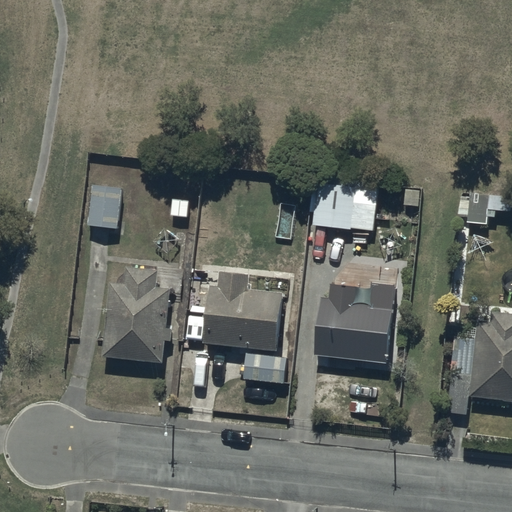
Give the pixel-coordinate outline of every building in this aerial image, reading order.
[(315,210),(314,221),(354,225),(358,181),(321,178),(320,190),(313,189),(311,210),(315,210)] [(123,182),(93,180),(90,220),(120,222),(123,182)] [(511,197),(460,195),(459,217),(468,218),(468,223),(489,224),(489,215),(497,216),(497,210),(511,210),(511,197)] [(110,275),(105,354),(164,358),(165,336),(172,337),(173,322),(168,322),(171,283),(160,282),(161,265),(128,263),(128,276),(110,275)] [(251,267),(221,265),(220,280),(212,280),(212,288),(198,287),(197,308),(209,309),(206,339),(280,345),(284,287),(250,284),(251,267)] [(323,292),(317,351),(389,358),(397,279),(373,277),(371,297),(361,296),(363,282),(335,279),(333,294),(323,292)] [(477,333),(456,332),(453,410),(469,410),(470,394),(511,395),(511,308),(494,307),(494,316),(478,316),(477,333)] [(290,352),(247,348),(245,375),(288,379),(290,352)]
